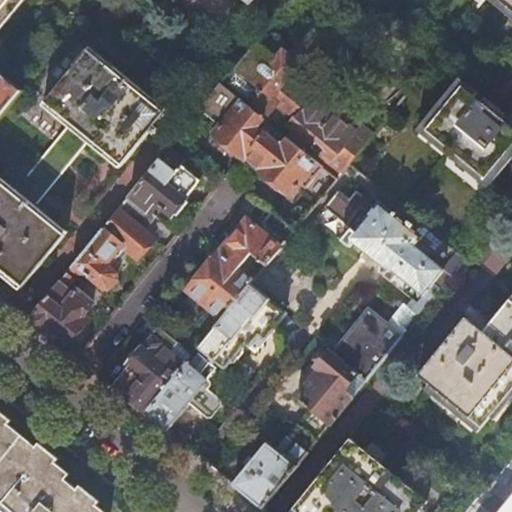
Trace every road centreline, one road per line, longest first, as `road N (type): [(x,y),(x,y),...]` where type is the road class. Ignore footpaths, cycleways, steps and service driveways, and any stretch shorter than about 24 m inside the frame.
road 1 (residential): [(65,394),(239,181)]
road 2 (residential): [(65,394),(208,511)]
